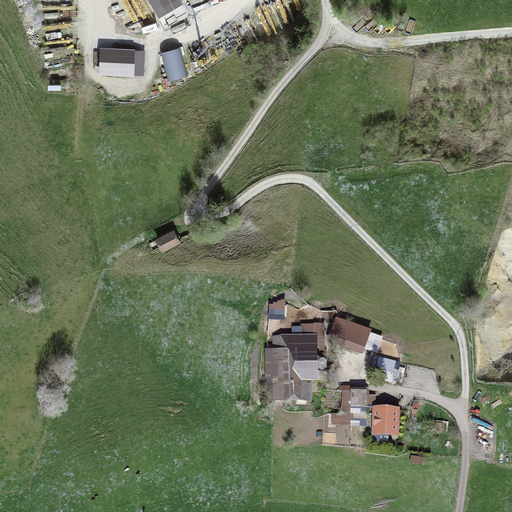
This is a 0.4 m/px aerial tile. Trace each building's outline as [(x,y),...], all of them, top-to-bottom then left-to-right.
[(174,7),(169,0),(149,0),(158,16),(174,7)] [(168,79),(187,75),(181,46),(162,49),(168,79)] [(102,51),(101,71),(131,72),(132,52),(102,51)] [(173,232),(158,239),(163,250),(178,242),(173,232)] [(285,304),(271,304),(270,319),(284,320),(285,304)] [(331,341),(360,352),(367,333),(338,322),(331,341)] [(315,379),(314,337),(273,338),(274,351),(267,351),(267,402),(274,402),(283,397),(304,397),(303,379),(315,379)] [(374,396),(366,396),(366,392),(352,392),(351,406),(374,407),(374,396)] [(397,411),(375,410),(374,434),(396,434),(397,411)]
